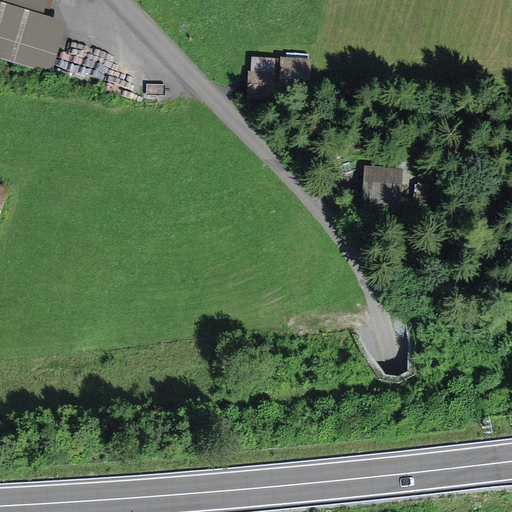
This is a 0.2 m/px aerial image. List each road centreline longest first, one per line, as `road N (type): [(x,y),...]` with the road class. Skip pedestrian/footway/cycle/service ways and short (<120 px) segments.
road 1 (track): [(117,0),(334,224),(378,310),(400,410),(437,511)]
road 2 (trunk): [(45,511),(511,466)]
